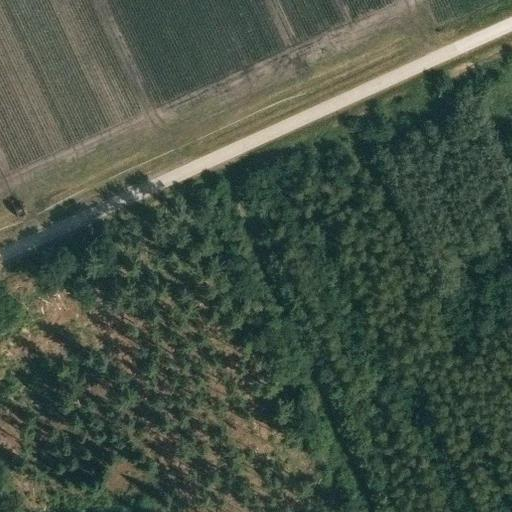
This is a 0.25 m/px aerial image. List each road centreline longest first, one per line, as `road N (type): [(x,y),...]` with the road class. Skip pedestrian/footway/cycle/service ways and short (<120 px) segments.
road 1 (unclassified): [(0,256),(511,22)]
road 2 (track): [(221,155),(381,511)]
